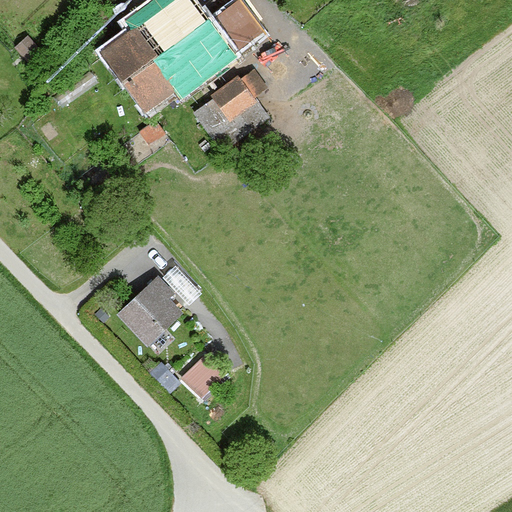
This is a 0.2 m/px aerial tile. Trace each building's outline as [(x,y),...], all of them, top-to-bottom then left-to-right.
[(211,24),(193,0),(150,0),(123,19),(130,29),(98,51),(143,115),(175,92),(179,99),(236,59),(232,54),(211,24)] [(211,24),(232,54),(261,33),(240,4),(211,24)] [(27,35),(16,45),(31,62),(42,52),(27,35)] [(255,102),(237,77),(212,95),(230,120),(255,102)] [(156,118),(138,130),(147,143),(165,130),(156,118)] [(159,276),(117,315),(144,345),(180,312),(169,300),(175,294),(159,276)] [(201,357),(184,373),(200,391),(218,376),(201,357)]
